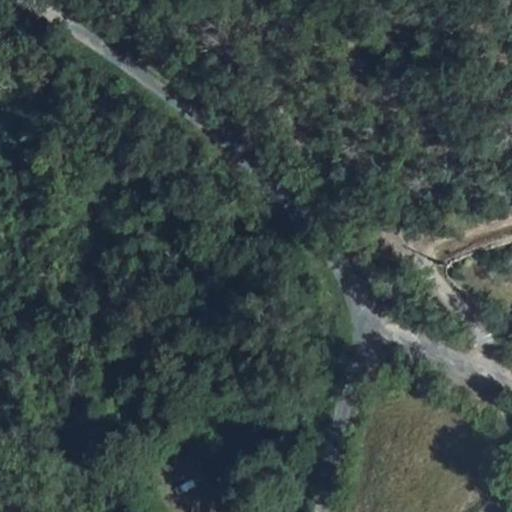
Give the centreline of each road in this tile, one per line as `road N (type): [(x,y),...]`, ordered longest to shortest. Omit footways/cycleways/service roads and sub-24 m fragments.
road 1 (unclassified): [(324,511),(366,321),(345,267),(178,95),(32,0)]
road 2 (track): [(417,255),(204,0)]
road 3 (track): [(472,367),(483,332),(417,255)]
